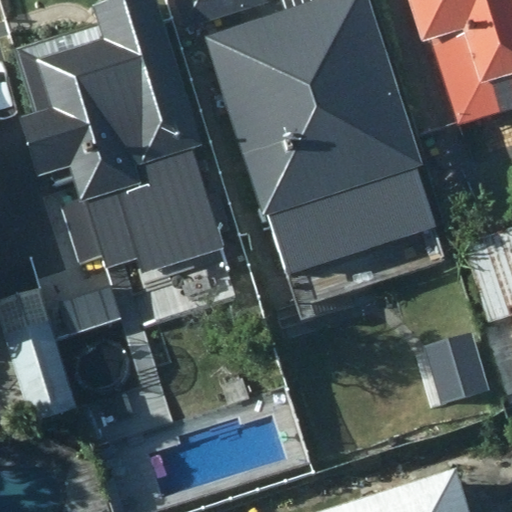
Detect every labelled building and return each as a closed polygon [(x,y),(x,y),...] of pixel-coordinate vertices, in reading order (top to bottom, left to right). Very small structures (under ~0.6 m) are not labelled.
[(198,146),(212,142),(166,0),(114,0),(102,4),(107,20),(22,46),(42,110),(31,113),(50,173),(59,170),(61,180),(85,173),(106,240),(216,205),(198,146)] [(178,0),(188,29),(275,0),(178,0)] [(371,0),(317,0),(211,32),(290,272),(373,245),(383,278),(456,254),(371,0)] [(511,0),(425,0),(464,124),(511,109),(511,0)] [(511,227),(468,241),(493,322),(511,315),(511,227)] [(36,296),(0,305),(0,344),(25,429),(72,415),(36,296)] [(474,386),(462,339),(410,352),(422,399),(474,386)] [(477,511),(462,465),(309,511),(477,511)]
